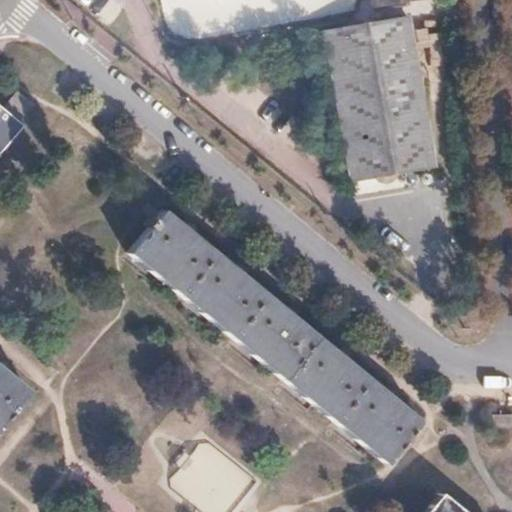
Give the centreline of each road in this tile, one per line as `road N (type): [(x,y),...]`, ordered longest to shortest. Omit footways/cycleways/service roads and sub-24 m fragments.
road 1 (residential): [(9,3),(460,371),(510,373)]
road 2 (residential): [(510,373),(485,0)]
